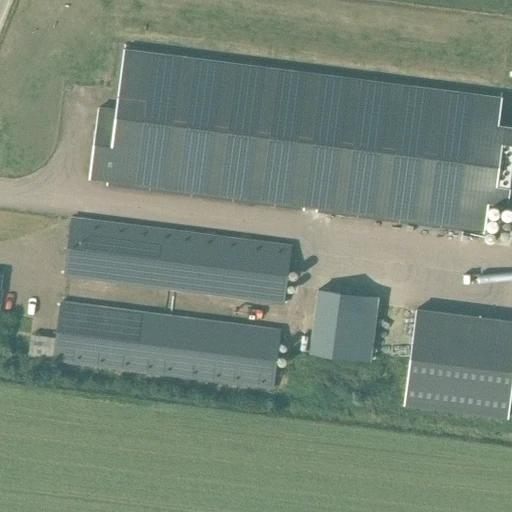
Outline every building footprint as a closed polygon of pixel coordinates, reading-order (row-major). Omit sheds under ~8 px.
[(99,108),(90,179),(484,229),(487,208),(507,210),(511,169),(511,121),(498,120),(501,98),(124,50),(117,110),(99,108)] [(291,247),(71,219),(64,275),(284,304),(291,247)] [(318,290),(310,353),(369,361),(378,297),(318,290)] [(281,331),(60,303),(53,359),(273,388),(281,331)] [(511,382),(511,321),(416,309),(404,405),(508,418),(511,382)]
